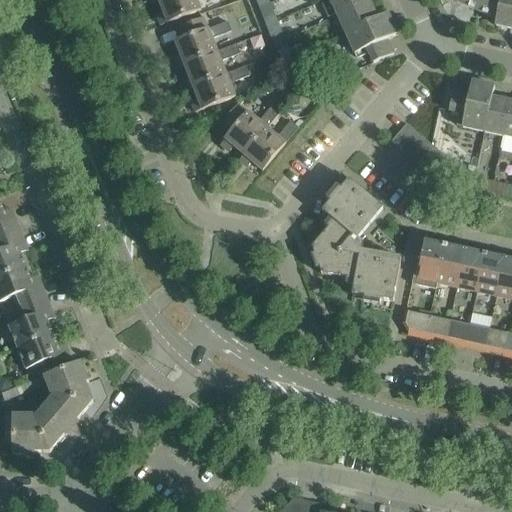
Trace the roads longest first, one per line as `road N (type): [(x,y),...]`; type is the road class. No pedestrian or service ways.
road 1 (residential): [(511,390),(321,347),(273,225)]
road 2 (residential): [(273,225),(196,215),(106,0)]
road 3 (residential): [(494,511),(285,470),(262,481),(237,511)]
road 4 (secondary): [(74,121),(145,310),(189,355)]
road 5 (residential): [(2,105),(99,340)]
road 6 (secondary): [(214,325),(175,288),(129,221),(74,121)]
road 7 (unclassified): [(273,225),(434,45)]
road 8 (secondary): [(189,355),(266,395),(408,422)]
road 9 (secondary): [(408,422),(299,381),(214,325)]
road 10 (residential): [(70,504),(189,355)]
road 11 (secondary): [(74,121),(25,0)]
